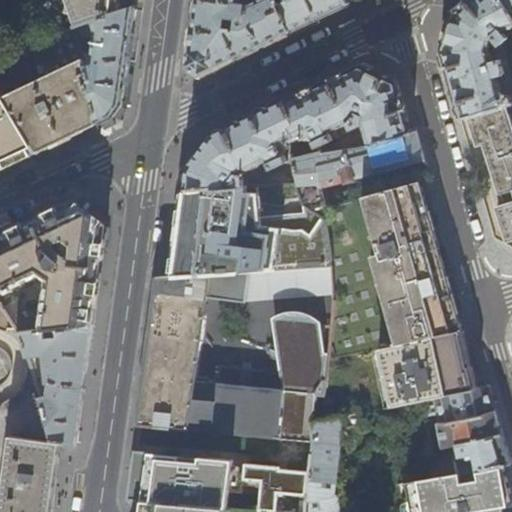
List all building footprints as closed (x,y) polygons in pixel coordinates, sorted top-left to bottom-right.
[(74,0),(74,6),(82,25),(119,12),(120,0),(74,0)] [(276,0),(196,0),(188,66),(200,75),(250,51),(291,32),(276,0)] [(276,0),(291,32),(318,19),(322,17),(347,5),(345,0),(276,0)] [(509,38),(501,30),(511,26),(511,13),(504,0),(465,0),(453,12),(441,50),(444,59),(461,119),(470,116),(509,105),(511,104),(511,97),(511,98),(510,96),(503,92),(498,76),(506,74),(500,54),(492,56),(490,50),(497,50),(509,38)] [(119,12),(82,25),(73,28),(77,39),(98,39),(95,61),(86,63),(89,73),(97,113),(99,123),(113,116),(118,110),(122,104),(129,55),(133,25),(135,6),(119,12)] [(86,63),(77,39),(73,28),(0,52),(0,93),(37,153),(72,136),(84,130),(80,120),(97,113),(89,73),(86,63)] [(370,146),(413,132),(412,131),(405,104),(399,83),(398,81),(362,64),(308,90),(262,112),(212,135),(189,168),(186,190),(234,187),(233,181),(237,174),(244,171),(245,173),(248,172),(248,169),(271,158),(274,160),(282,156),(282,152),(286,151),(290,144),(290,141),(302,135),(304,138),(306,138),(312,139),(316,137),(319,138),(327,134),(328,131),(353,120),(357,111),(366,115),(364,121),(370,146)] [(0,170),(37,153),(0,93),(0,170)] [(511,116),(509,105),(470,116),(479,145),(486,142),(490,156),(499,187),(504,204),(498,206),(509,240),(511,238),(511,116)] [(418,131),(413,132),(370,146),(292,160),(297,184),(306,206),(313,211),(331,206),(325,186),(416,162),(426,159),(418,131)] [(331,206),(313,211),(327,221),(333,265),(336,301),(329,361),(460,331),(463,330),(454,300),(429,212),(421,181),(331,206)] [(297,184),(234,187),(186,190),(184,201),(174,276),(250,271),(301,267),(333,265),(327,221),(313,211),(306,206),(297,184)] [(0,294),(41,275),(47,281),(41,329),(92,324),(99,272),(106,226),(93,217),(74,202),(36,221),(0,238),(0,294)] [(336,301),(333,265),(301,267),(284,389),(195,381),(207,297),(246,302),(250,271),(174,276),(159,277),(156,299),(154,314),(139,425),(314,441),(316,423),(319,394),(325,394),(329,361),(336,301)] [(4,309),(17,329),(18,331),(28,330),(24,322),(22,318),(25,316),(15,302),(4,309)] [(0,314),(10,329),(17,329),(4,309),(3,306),(0,307),(0,314)] [(88,356),(92,324),(41,329),(28,330),(18,331),(24,340),(29,354),(44,353),(47,384),(50,383),(48,395),(41,397),(54,440),(61,441),(76,443),(78,426),(83,392),(88,356)] [(460,331),(329,361),(325,394),(327,394),(324,421),(344,417),(422,400),(474,389),(469,367),(468,367),(460,331)] [(474,389),(422,400),(427,419),(441,417),(442,423),(497,411),(494,399),(490,386),(474,389)] [(497,411),(442,423),(439,424),(445,448),(457,446),(459,451),(454,452),(455,458),(432,463),(435,476),(503,463),(507,462),(511,461),(506,443),(497,411)] [(344,417),(324,421),(316,423),(314,441),(311,472),(309,501),(336,496),(344,417)] [(51,511),(61,442),(61,441),(54,440),(53,441),(10,434),(0,506),(0,511),(51,511)] [(129,499),(144,500),(229,508),(234,466),(159,457),(159,451),(136,448),(133,465),(129,499)] [(435,476),(403,483),(405,496),(414,494),(417,511),(464,511),(503,505),(511,504),(507,482),(503,463),(435,476)] [(282,467),(246,464),(244,480),(262,482),(260,511),(268,511),(272,511),(307,511),(309,501),(311,472),(282,469),(282,467)] [(307,511),(351,511),(359,510),(355,492),(336,496),(309,501),(307,511)] [(229,508),(144,500),(141,511),(268,511),(260,511),(229,508)]
